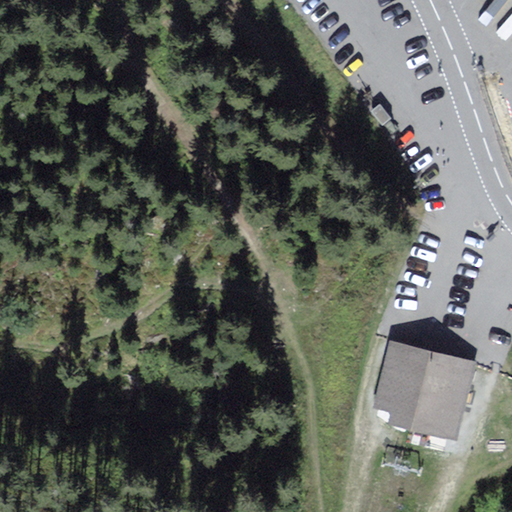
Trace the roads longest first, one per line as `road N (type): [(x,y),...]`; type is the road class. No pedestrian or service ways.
road 1 (track): [(111,0),(144,76),(215,174),(211,231),(178,281),(130,317),(77,341),(0,340)]
road 2 (track): [(338,484),(383,335),(435,227),(468,187)]
road 3 (tertiary): [(511,201),(429,0)]
road 4 (track): [(338,484),(312,391),(258,337)]
